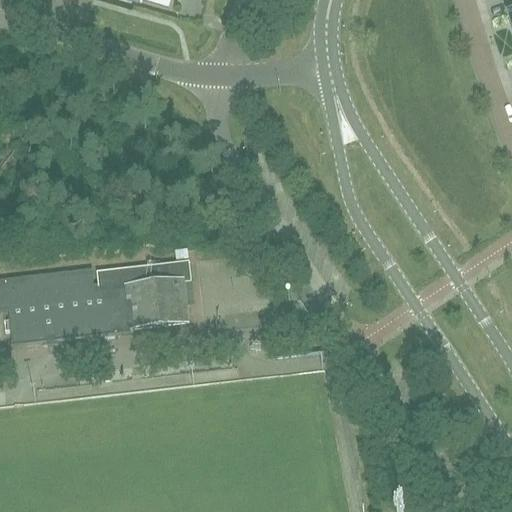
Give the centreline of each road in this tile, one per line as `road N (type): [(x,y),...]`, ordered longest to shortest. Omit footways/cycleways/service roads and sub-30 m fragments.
road 1 (unclassified): [(469,511),(229,151),(219,127),(220,75)]
road 2 (tertiary): [(328,72),(356,216),(511,448)]
road 3 (tertiary): [(511,367),(361,137),(328,72)]
road 4 (unclassified): [(220,75),(122,57),(0,18)]
road 5 (residential): [(511,131),(463,0)]
